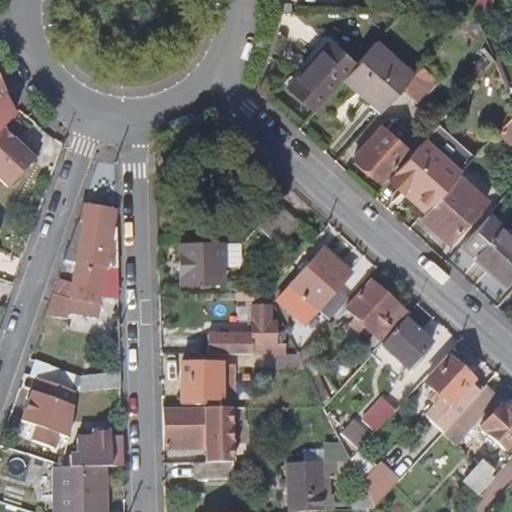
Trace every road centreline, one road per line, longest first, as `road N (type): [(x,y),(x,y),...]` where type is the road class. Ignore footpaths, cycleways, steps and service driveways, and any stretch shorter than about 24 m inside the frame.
road 1 (residential): [(208,80),(511,358)]
road 2 (residential): [(138,511),(134,121)]
road 3 (residential): [(0,380),(91,117)]
road 4 (residential): [(16,24),(25,59),(45,89),(91,117)]
